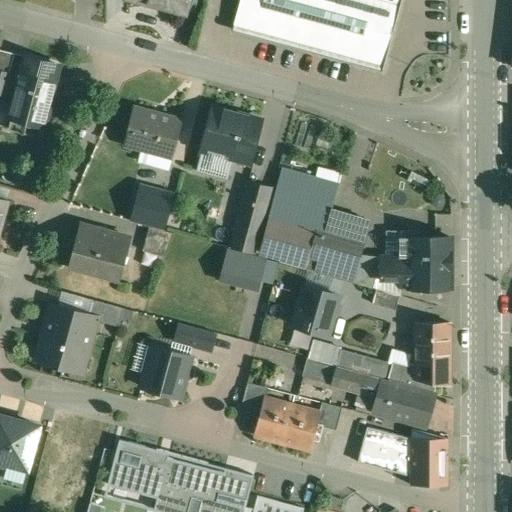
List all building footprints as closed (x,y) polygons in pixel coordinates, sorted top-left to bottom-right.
[(136,0),(185,13),(188,0),(136,0)] [(395,0),(240,0),(234,24),(379,64),(395,0)] [(15,53),(0,49),(0,69),(10,72),(15,53)] [(59,65),(26,56),(10,117),(45,126),(50,108),(48,108),(59,65)] [(10,72),(0,69),(0,94),(3,95),(10,72)] [(183,119),(134,106),(124,144),(142,149),(143,146),(172,154),(171,157),(172,157),(183,119)] [(241,115),(216,108),(216,107),(215,106),(203,149),(205,149),(206,145),(234,152),(233,157),(249,161),(260,119),(241,114),(241,115)] [(335,184),(281,170),(275,194),(275,195),(268,220),(322,234),(324,235),(332,209),(329,209),(336,184),(335,184)] [(161,178),(152,210),(145,208),(141,223),(150,226),(164,229),(176,182),(161,178)] [(273,187),(248,180),(235,228),(260,235),(273,187)] [(322,234),(268,220),(260,251),(307,264),(306,269),(352,282),(360,255),(319,243),(322,234)] [(98,228),(80,224),(68,267),(119,280),(126,257),(122,257),(127,238),(98,230),(98,228)] [(164,229),(150,226),(143,250),(165,256),(174,232),(164,229)] [(450,237),(410,237),(410,257),(394,257),(381,257),(381,274),(380,274),(380,276),(381,276),(381,279),(401,279),(401,286),(410,286),(410,287),(412,287),(412,285),(427,285),(427,287),(450,287),(450,267),(448,267),(448,239),(450,239),(450,237)] [(410,237),(394,237),(394,257),(410,257),(410,237)] [(292,324),(329,335),(340,296),(303,285),(292,324)] [(399,295),(377,289),(368,318),(391,325),(399,295)] [(124,308),(93,299),(90,310),(102,314),(100,321),(119,326),(124,308)] [(97,316),(51,303),(36,359),(82,372),(97,316)] [(450,322),(416,322),(416,365),(410,365),(410,368),(393,363),(387,380),(435,393),(436,383),(446,385),(449,385),(449,369),(450,322)] [(215,332),(180,323),(176,340),(210,350),(215,332)] [(341,349),(313,341),(308,358),(336,366),(341,349)] [(190,356),(156,347),(151,368),(146,371),(142,386),(179,396),(190,356)] [(393,363),(341,349),(336,366),(387,380),(393,363)] [(308,358),(304,374),(332,382),(336,366),(308,358)] [(387,380),(336,366),(332,382),(331,384),(360,392),(378,397),(374,412),(425,426),(435,393),(387,380)] [(268,387),(248,382),(242,404),(261,409),(264,398),(265,398),(268,387)] [(378,397),(360,392),(357,405),(374,412),(378,397)] [(265,398),(264,398),(261,409),(255,433),(283,441),(292,406),(265,398)] [(342,407),(322,401),(319,413),(320,413),(317,425),(336,430),(342,407)] [(319,413),(292,406),(283,441),(311,449),(317,425),(320,413),(319,413)] [(38,426),(0,415),(0,466),(5,468),(7,463),(27,468),(38,426)] [(375,431),(361,427),(355,451),(368,454),(369,454),(375,431)] [(404,439),(375,431),(369,454),(368,454),(366,464),(411,477),(411,457),(400,454),(404,439)] [(449,436),(411,436),(411,457),(411,477),(411,484),(448,485),(449,436)] [(153,509),(162,511),(243,511),(245,506),(217,498),(224,472),(167,457),(166,460),(148,455),(150,447),(119,439),(106,484),(137,492),(140,480),(160,485),(153,509)] [(253,508),(245,506),(243,511),(301,511),(303,507),(256,495),(253,508)] [(343,499),(332,496),(328,507),(340,511),(343,499)] [(89,511),(103,511),(106,506),(93,502),(89,511)]
